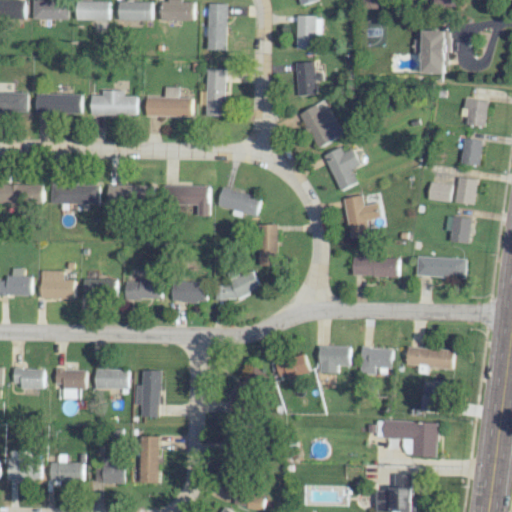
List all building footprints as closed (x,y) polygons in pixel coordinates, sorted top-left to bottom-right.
[(0,0),(0,18),(23,20),(24,0),(0,0)] [(68,0),(57,0),(31,0),(31,19),(67,20),(68,0)] [(109,20),(109,1),(76,0),(76,19),(109,20)] [(151,20),(152,1),(119,0),(118,0),(118,19),(151,20)] [(193,0),(160,0),(160,20),(193,20),(193,0)] [(226,49),(226,3),(207,3),(207,49),(226,49)] [(296,48),(315,49),(315,34),(322,34),(322,16),(297,15),(296,48)] [(422,54),(422,73),(447,73),(446,30),(423,30),(423,39),(414,39),(414,54),(422,54)] [(316,80),(322,80),(321,72),(315,72),(314,61),(295,61),(297,95),(317,94),(316,80)] [(226,69),(206,69),(205,115),(225,116),(226,69)] [(164,97),(145,96),(144,115),(192,117),(192,97),(178,97),(178,87),(164,87),(164,97)] [(0,110),(27,111),(27,92),(0,91),(0,110)] [(124,91),(90,91),(90,115),(137,115),(137,96),(124,95),(124,91)] [(35,112),(81,113),(81,94),(35,93),(35,112)] [(467,116),(466,125),(486,126),(487,101),(463,99),(462,116),(467,116)] [(317,147),(343,134),(330,107),(320,112),(316,105),(300,112),(317,147)] [(483,141),(464,137),(460,163),(479,166),(483,141)] [(352,147),(343,152),(341,146),(323,155),(341,191),(358,182),(352,169),(360,164),(352,147)] [(477,179),(458,177),(456,202),(475,204),(477,179)] [(450,201),(452,184),(430,182),(428,199),(450,201)] [(0,202),(29,203),(30,184),(0,183),(0,202)] [(99,204),(100,184),(50,184),(50,203),(99,204)] [(108,184),(107,202),(156,204),(156,185),(108,184)] [(210,216),(209,184),(163,186),(163,203),(197,202),(197,216),(210,216)] [(257,216),(262,196),(221,187),(217,207),(257,216)] [(364,195),(345,197),(350,238),(369,235),(364,195)] [(451,242),(470,243),(472,217),(447,216),(446,230),(451,231),(451,242)] [(259,265),(278,265),(277,224),(258,224),(259,265)] [(354,256),(353,276),(400,277),(400,257),(378,257),(378,249),(364,249),(364,256),(354,256)] [(468,258),(418,256),(418,276),(467,277),(468,258)] [(31,276),(23,276),(24,268),(11,268),(11,278),(0,277),(0,294),(31,295),(31,276)] [(260,285),(253,270),(241,276),(238,269),(227,274),(230,281),(212,289),(220,304),(260,285)] [(63,270),(41,270),(40,298),(73,298),(73,279),(63,279),(63,270)] [(111,297),(111,279),(83,278),(82,296),(111,297)] [(124,279),(124,299),(161,300),(162,280),(124,279)] [(173,301),(207,302),(207,282),(174,281),(173,301)] [(338,373),(339,365),(350,365),(351,346),(320,345),(320,372),(338,373)] [(406,363),(452,368),(454,351),(408,345),(406,363)] [(361,373),(375,374),(376,367),(392,368),(393,348),(362,347),(361,373)] [(281,379),(310,375),(307,355),(278,359),(281,379)] [(265,375),(256,367),(228,403),(238,411),(265,375)] [(20,389),(45,388),(44,368),(12,369),(13,382),(20,382),(20,389)] [(129,369),(95,368),(94,388),(128,389),(129,369)] [(63,398),(76,398),(76,389),(86,389),(86,369),(54,369),(54,383),(63,383),(63,398)] [(161,370),(142,370),(141,384),(135,384),(135,404),(141,404),(141,416),(160,416),(161,370)] [(420,409),(445,412),(448,382),(433,380),(431,396),(421,395),(420,409)] [(438,422),(377,419),(377,437),(403,438),(402,455),(436,456),(438,422)] [(160,436),(139,436),(138,482),(159,483),(160,436)] [(51,481),(84,482),(85,462),(67,462),(67,454),(59,454),(59,461),(51,461),(51,481)] [(116,457),(97,457),(96,482),(126,483),(127,464),(115,463),(116,457)] [(7,479),(31,478),(31,461),(6,462),(7,479)] [(263,509),(265,496),(243,493),(247,463),(231,461),(227,494),(237,495),(235,505),(263,509)] [(412,486),(411,474),(394,475),(395,487),(412,486)] [(399,511),(414,511),(414,488),(375,489),(375,511),(399,511)]
